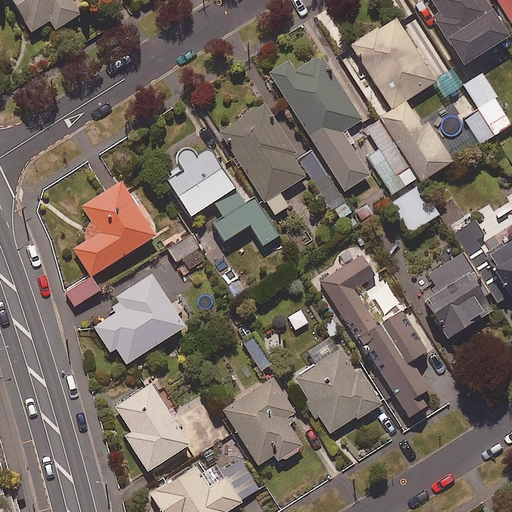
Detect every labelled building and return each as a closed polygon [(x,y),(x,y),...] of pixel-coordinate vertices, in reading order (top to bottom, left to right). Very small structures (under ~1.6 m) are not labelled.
[(10,0),(31,33),(50,21),(56,30),(81,14),(71,0),(10,0)] [(511,36),(487,0),(431,0),(440,14),(434,18),(465,66),(511,36)] [(511,0),(496,0),(498,3),(493,6),(507,26),(511,23),(511,24),(511,0)] [(435,80),(395,18),(352,47),(356,53),(347,58),(384,115),(353,135),(392,196),(418,179),(422,184),(454,163),(428,123),(422,127),(406,102),(434,84),(437,82),(435,80)] [(340,195),(370,176),(351,146),(355,143),(347,130),(362,121),(321,55),(295,71),(289,61),(269,74),(315,147),(298,158),(338,221),(351,213),(340,195)] [(437,82),(434,84),(444,99),(464,87),(452,69),(435,80),(437,82)] [(511,123),(511,119),(486,76),(464,88),(477,110),(463,118),(478,143),(511,123)] [(295,153),(264,103),(219,132),(272,217),(288,207),(279,193),(305,177),(292,155),(295,153)] [(176,164),(177,165),(178,167),(163,177),(190,218),(213,203),(222,218),(213,224),(225,242),(249,226),(263,247),(279,236),(254,199),(245,205),(209,150),(199,157),(196,152),(195,151),(193,150),(191,149),(189,149),(187,149),(185,149),(183,150),(181,151),(179,152),(178,154),(177,156),(176,157),(176,159),(176,162),(176,164)] [(79,228),(87,241),(73,249),(91,277),(155,237),(145,222),(152,218),(142,202),(136,207),(121,183),(82,207),(91,221),(79,228)] [(439,214),(419,185),(391,204),(411,233),(439,214)] [(466,253),(501,305),(511,297),(511,242),(509,244),(501,232),(488,241),(475,220),(454,234),(466,253)] [(199,248),(191,236),(168,251),(176,263),(199,248)] [(441,339),(491,310),(483,295),(488,292),(466,253),(428,275),(439,293),(427,300),(435,313),(428,317),(441,339)] [(375,276),(363,256),(320,282),(359,345),(362,343),(409,418),(424,409),(417,398),(428,391),(411,362),(434,348),(413,314),(406,319),(401,312),(381,324),(358,286),(375,276)] [(110,308),(114,315),(94,328),(110,352),(115,349),(126,366),(185,328),(151,275),(113,299),(116,304),(110,308)] [(99,291),(90,277),(67,292),(76,306),(99,291)] [(249,322),(235,330),(260,371),(274,363),(249,322)] [(355,373),(333,337),(309,352),(317,364),(295,378),(330,434),(356,417),(358,420),(382,405),(359,370),(355,373)] [(303,448),(290,427),(295,424),(293,420),(297,417),(285,399),(273,379),(222,411),(258,466),(273,456),(278,464),(303,448)] [(174,422),(179,418),(171,406),(167,409),(152,384),(113,408),(128,432),(123,435),(147,473),(189,446),(174,422)] [(259,490),(241,461),(228,469),(246,497),(259,490)] [(226,511),(244,502),(229,476),(226,478),(218,465),(203,474),(198,465),(149,493),(159,511),(226,511)]
